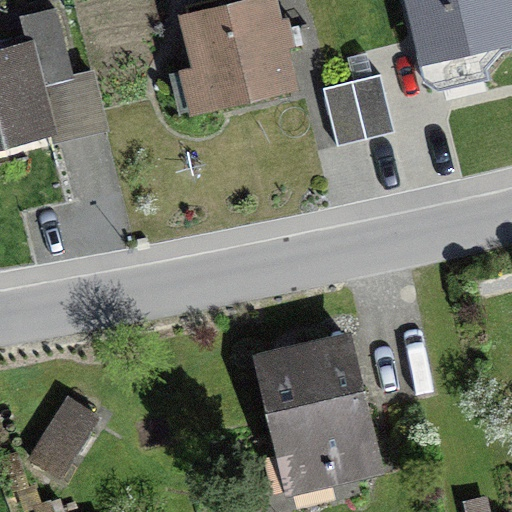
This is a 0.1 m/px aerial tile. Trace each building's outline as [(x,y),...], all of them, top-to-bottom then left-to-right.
[(31,39),(0,47),(0,143),(53,129),(35,64),(72,54),(57,0),(43,0),(22,6),(31,39)] [(272,0),(229,0),(184,12),(198,63),(181,68),(192,106),(294,78),(272,0)] [(407,0),(424,76),(436,87),(482,78),(510,48),(500,0),(407,0)] [(380,72),(352,80),(368,135),(396,127),(380,72)] [(352,80),(321,88),(337,144),(368,135),(352,80)] [(348,332),(255,355),(289,493),(382,470),(348,332)] [(106,409),(67,384),(25,448),(64,473),(106,409)]
